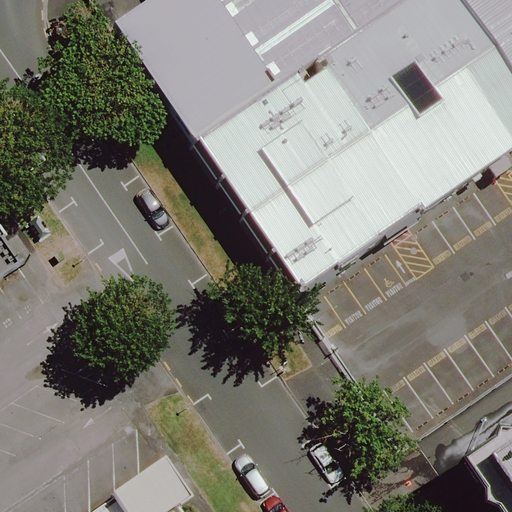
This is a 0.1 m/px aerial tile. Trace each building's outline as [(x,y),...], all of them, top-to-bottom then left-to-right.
[(166,145),(389,0),(122,0),(86,24),(166,145)] [(511,112),(437,0),(389,0),(166,145),(269,303),(511,144),(511,112)] [(511,0),(437,0),(511,112),(511,0)] [(0,287),(39,260),(0,203),(0,287)] [(511,511),(511,418),(418,479),(438,511),(511,511)] [(177,511),(191,503),(164,465),(96,511),(177,511)]
